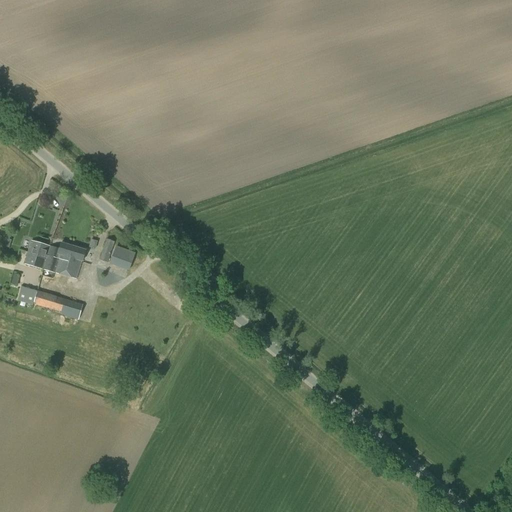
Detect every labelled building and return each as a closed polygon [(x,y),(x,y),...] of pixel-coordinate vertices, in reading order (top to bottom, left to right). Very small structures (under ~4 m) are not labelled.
[(6,244),(12,245),(14,237),(8,235),(6,244)] [(107,263),(114,242),(106,240),(100,260),(107,263)] [(32,241),(25,264),(43,270),(75,279),(81,261),(82,261),(86,248),(61,241),(58,249),(50,247),(32,241)] [(129,270),(135,253),(116,247),(110,264),(129,270)] [(20,299),(34,305),(40,293),(25,287),(20,299)] [(78,320),(82,304),(57,297),(53,310),(61,313),(60,315),(78,320)]
